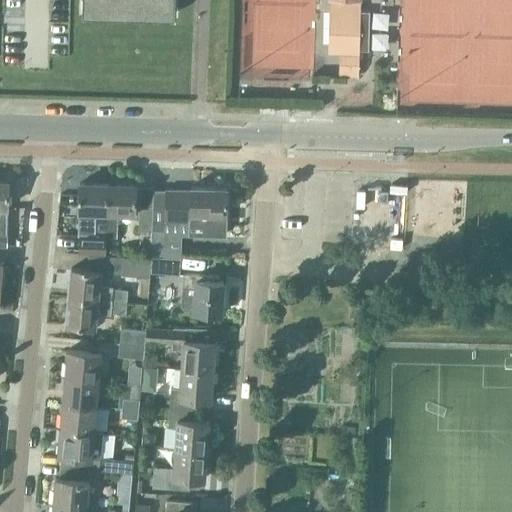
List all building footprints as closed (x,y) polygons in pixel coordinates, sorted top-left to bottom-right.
[(82,0),(82,14),(167,16),(174,16),(174,0),(82,0)] [(359,11),(359,0),(333,0),(332,51),(340,51),(339,74),(358,74),(359,50),(368,50),(368,34),(364,34),(364,27),(368,27),(369,11),(359,11)] [(79,184),(79,212),(96,213),(95,226),(106,227),(107,185),(79,184)] [(107,185),(106,227),(118,227),(119,213),(134,214),(135,185),(107,185)] [(206,234),(225,235),(227,188),(191,187),(190,191),(166,190),(165,220),(190,221),(189,226),(207,226),(206,234)] [(151,233),(152,208),(139,207),(138,233),(151,233)] [(81,235),(80,253),(105,254),(106,237),(106,227),(95,226),(95,236),(81,235)] [(106,227),(106,237),(118,237),(118,227),(106,227)] [(152,231),(151,256),(163,257),(164,232),(152,231)] [(71,268),(68,296),(111,301),(112,288),(113,288),(113,286),(98,284),(99,271),(121,273),(123,256),(87,254),(86,270),(71,268)] [(151,258),(150,273),(180,275),(181,259),(151,258)] [(224,282),(213,281),(213,276),(184,273),(181,304),(185,309),(193,310),(193,311),(221,314),(224,282)] [(112,288),(111,301),(126,302),(128,289),(113,288),(112,288)] [(387,306),(387,291),(376,291),(376,306),(387,306)] [(68,296),(66,325),(94,327),(95,313),(110,315),(111,313),(109,313),(111,301),(68,296)] [(111,301),(109,313),(111,313),(125,314),(126,302),(111,301)] [(368,306),(361,306),(349,305),(349,317),(368,318),(368,306)] [(147,331),(146,339),(172,341),(174,342),(175,329),(174,329),(147,327),(147,331)] [(172,341),(172,349),(182,349),(181,368),(213,371),(215,342),(183,340),(184,328),(174,328),(174,329),(175,329),(174,342),(172,341)] [(120,329),(119,343),(145,345),(146,339),(147,331),(120,329)] [(145,345),(119,343),(117,357),(144,359),(145,345)] [(68,350),(65,377),(99,380),(101,353),(68,350)] [(144,354),(144,365),(157,366),(158,355),(144,354)] [(169,407),(195,409),(196,398),(211,399),(213,371),(181,368),(179,387),(171,387),(169,407)] [(65,377),(63,402),(96,406),(99,380),(65,377)] [(122,408),(139,409),(139,399),(123,398),(122,407),(122,408)] [(94,432),(94,431),(96,406),(63,402),(60,428),(94,432)] [(169,407),(168,426),(177,426),(175,448),(207,450),(209,422),(195,421),(195,409),(169,407)] [(122,408),(122,417),(138,418),(139,409),(122,408)] [(71,456),(70,468),(99,471),(103,432),(94,431),(94,432),(60,428),(58,455),(71,456)] [(207,450),(175,448),(173,467),(154,466),(153,486),(189,489),(190,478),(205,479),(207,450)] [(121,472),(132,473),(133,461),(122,460),(121,472)] [(70,468),(69,480),(55,479),(53,505),(86,509),(87,495),(97,496),(99,471),(70,468)] [(130,491),(117,490),(116,502),(129,504),(130,491)] [(191,511),(192,503),(166,501),(165,511),(191,511)]
